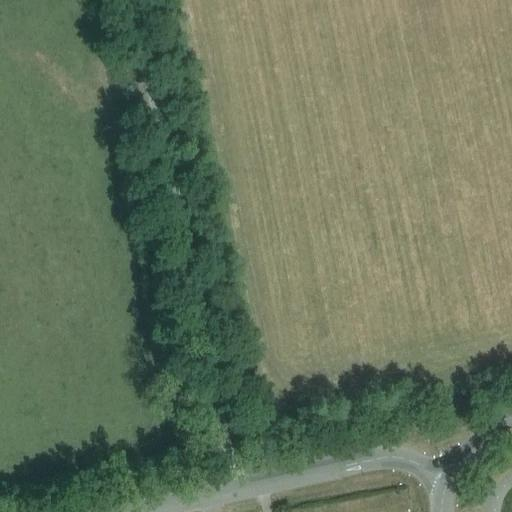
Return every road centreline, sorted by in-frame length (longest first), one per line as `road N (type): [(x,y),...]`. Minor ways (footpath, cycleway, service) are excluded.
road 1 (unclassified): [(237,491),(125,0)]
road 2 (tertiary): [(237,491),(395,457),(448,480)]
